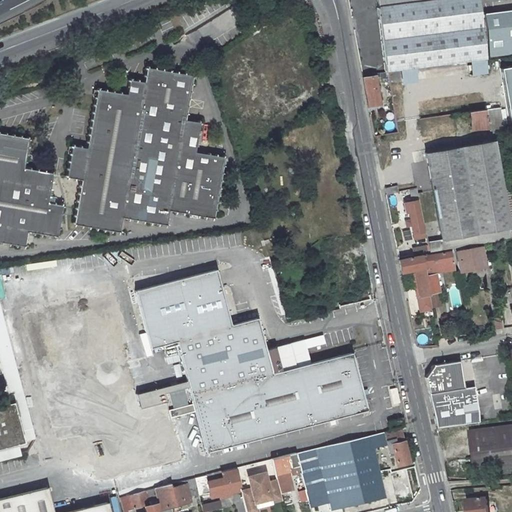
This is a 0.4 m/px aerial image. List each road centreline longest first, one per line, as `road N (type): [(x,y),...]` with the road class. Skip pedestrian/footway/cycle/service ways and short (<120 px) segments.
road 1 (unknown): [(52,465),(103,488),(362,419),(381,399),(367,315)]
road 2 (unclassified): [(408,356),(336,7)]
road 3 (unknown): [(119,273),(235,256),(281,331),(367,315)]
road 4 (unknown): [(52,465),(12,298),(119,273)]
road 5 (unclassified): [(435,486),(408,356)]
